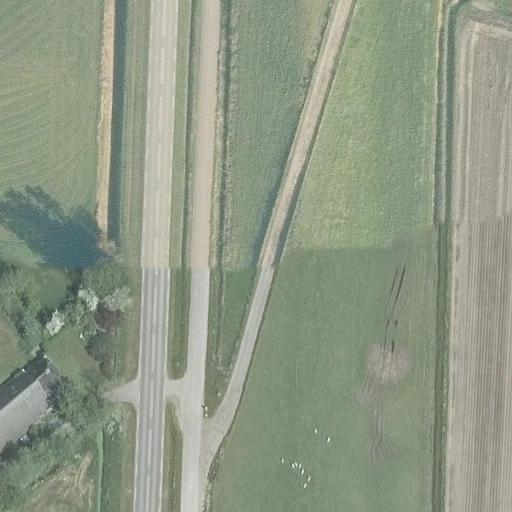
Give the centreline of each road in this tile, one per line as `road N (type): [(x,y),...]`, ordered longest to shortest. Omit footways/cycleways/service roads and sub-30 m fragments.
road 1 (unclassified): [(189,511),(212,0)]
road 2 (primary): [(145,511),(164,0)]
